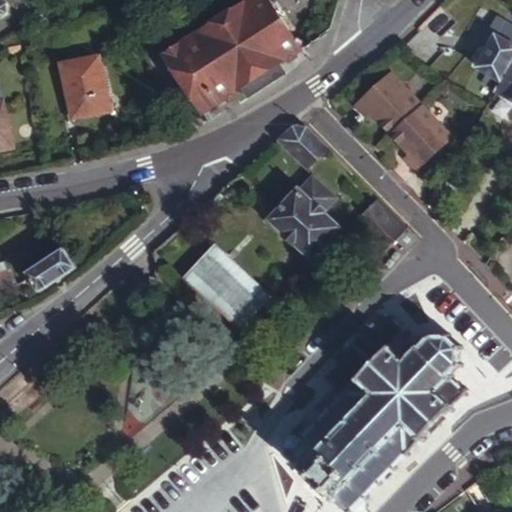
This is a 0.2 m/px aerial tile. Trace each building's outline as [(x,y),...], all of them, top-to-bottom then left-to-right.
[(267,0),(253,0),(165,56),(203,117),(242,92),(249,101),(287,77),(281,67),(308,49),(298,34),(293,38),(267,0)] [(481,75),(503,88),(511,72),(511,31),(509,30),(481,75)] [(108,114),(99,58),(62,65),(73,121),(108,114)] [(397,69),(361,101),(372,113),(377,109),(396,131),(427,104),(397,69)] [(497,98),(511,107),(511,72),(503,88),(497,98)] [(0,138),(13,135),(0,92),(0,138)] [(457,138),(427,104),(396,131),(415,152),(410,156),(422,169),(457,138)] [(302,125),(283,141),(311,170),(329,152),(302,125)] [(313,255),(347,224),(333,209),(339,203),(316,177),(309,183),(308,181),(274,212),(291,231),(287,235),(297,246),(301,242),(313,255)] [(395,247),(399,243),(410,231),(381,202),(366,217),(395,247)] [(271,289),(220,231),(187,261),(237,318),(271,289)] [(410,231),(399,243),(410,254),(421,242),(410,231)] [(25,275),(38,294),(76,268),(64,249),(25,275)] [(11,278),(0,283),(0,301),(19,292),(11,278)] [(378,327),(387,318),(380,313),(372,321),(378,327)] [(340,366),(327,379),(345,395),(304,438),(294,438),(286,445),(290,455),(303,468),(300,472),(305,477),(303,480),(323,501),(326,498),(337,508),(340,505),(346,511),(364,511),(372,505),(368,502),(473,395),(457,381),(467,370),(465,348),(453,336),(434,335),(401,328),(390,315),(387,318),(378,327),(375,330),(368,323),(333,359),(340,366)]
